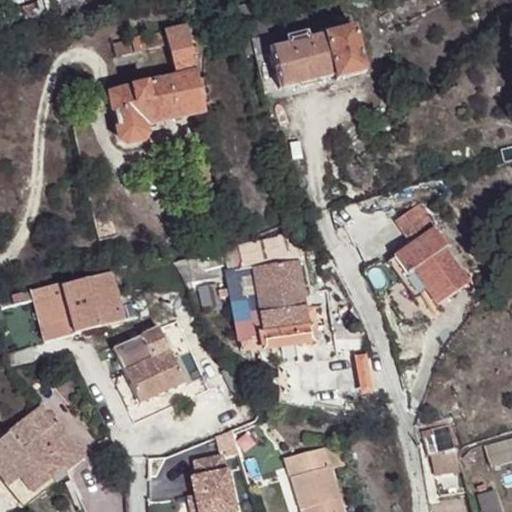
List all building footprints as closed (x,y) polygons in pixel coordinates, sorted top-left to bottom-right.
[(251,42),(268,38),(259,1),(231,9),(240,45),(251,42)] [(24,19),(41,13),(38,3),(25,7),(26,12),(22,13),(24,19)] [(342,19),(268,38),(251,42),(255,59),(270,55),(269,52),(289,48),(287,41),(306,36),(308,43),(325,39),(354,31),(351,20),(343,23),(342,19)] [(169,46),(179,79),(195,76),(200,74),(186,27),(166,32),(169,46)] [(365,75),(354,31),(325,39),(335,77),(336,82),(365,75)] [(119,59),(169,46),(166,32),(114,45),(119,59)] [(287,41),(289,48),(308,43),(306,36),(287,41)] [(269,52),(270,55),(280,91),(335,77),(325,39),(308,43),(289,48),(269,52)] [(195,76),(179,79),(112,97),(123,141),(130,145),(145,141),(148,136),(148,134),(146,127),(158,124),(205,111),(195,76)] [(146,127),(148,134),(160,130),(158,124),(146,127)] [(238,209),(242,221),(271,213),(268,201),(238,209)] [(442,317),(471,295),(446,260),(451,256),(419,210),(396,226),(412,249),(393,263),(404,279),(416,272),(420,279),(417,282),(426,295),(442,317)] [(309,332),(293,231),(187,259),(193,284),(231,277),(235,300),(256,297),(263,339),(309,332)] [(74,337),(123,324),(119,309),(110,277),(62,290),(74,337)] [(45,345),(74,337),(62,290),(61,287),(32,294),(34,303),(36,310),(45,345)] [(181,290),(149,291),(177,315),(187,330),(204,319),(191,298),(181,290)] [(34,303),(32,294),(0,303),(2,312),(34,303)] [(263,339),(256,297),(235,300),(231,300),(237,343),(263,339)] [(119,309),(123,324),(153,314),(148,299),(119,309)] [(185,386),(158,330),(112,352),(139,408),(185,386)] [(309,332),(263,339),(264,348),(310,341),(309,332)] [(0,441),(0,477),(7,487),(19,478),(32,494),(64,468),(67,471),(83,457),(56,424),(55,425),(40,409),(0,441)] [(511,454),(511,438),(475,449),(468,453),(462,460),(465,470),(487,462),(511,454)] [(339,511),(328,469),(341,465),(326,447),(278,459),(292,511),(339,511)] [(432,477),(456,469),(451,453),(427,459),(432,477)] [(193,462),(196,478),(225,472),(222,456),(193,462)] [(19,478),(7,487),(24,507),(67,471),(64,468),(32,494),(19,478)] [(196,478),(191,479),(194,496),(197,511),(235,511),(227,472),(225,472),(196,478)] [(483,511),(500,511),(494,492),(479,496),(483,511)] [(197,511),(194,496),(187,498),(189,511),(197,511)]
